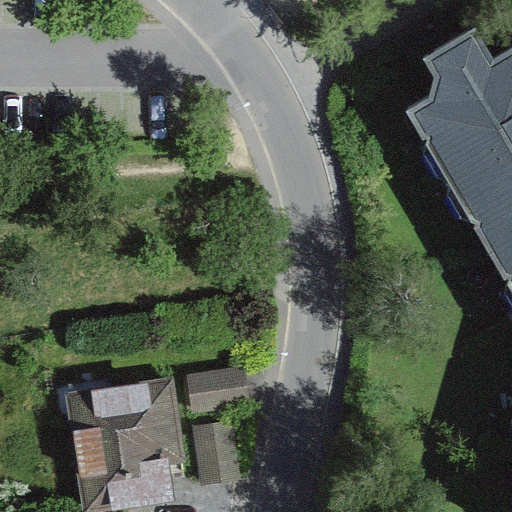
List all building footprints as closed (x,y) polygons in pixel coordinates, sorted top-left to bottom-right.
[(412,116),(486,245),(511,231),(511,55),(489,68),(468,39),(429,64),(438,78),(431,106),(412,116)] [(511,231),(486,245),(511,289),(511,231)] [(246,367),(191,374),(196,408),(250,401),(246,367)] [(87,502),(168,491),(163,455),(182,453),(172,376),(72,390),(87,502)] [(234,422),(199,427),(206,479),(241,474),(234,422)]
